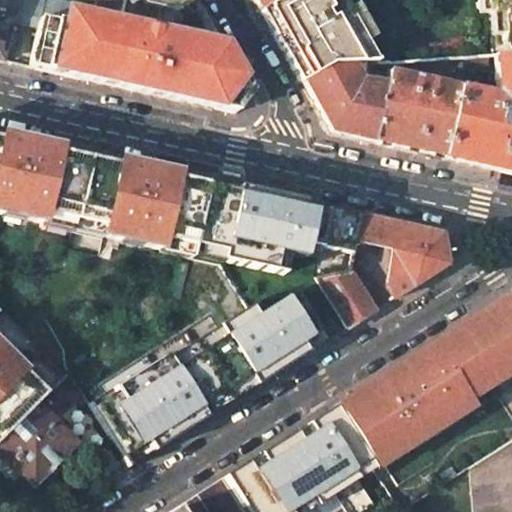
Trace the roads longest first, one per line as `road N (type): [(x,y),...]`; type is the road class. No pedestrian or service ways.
road 1 (residential): [(122,511),(511,259)]
road 2 (residential): [(306,164),(0,97)]
road 3 (unknown): [(282,122),(336,130),(468,111),(495,121),(511,154)]
road 4 (residential): [(511,210),(306,164)]
road 5 (residential): [(306,164),(214,0)]
